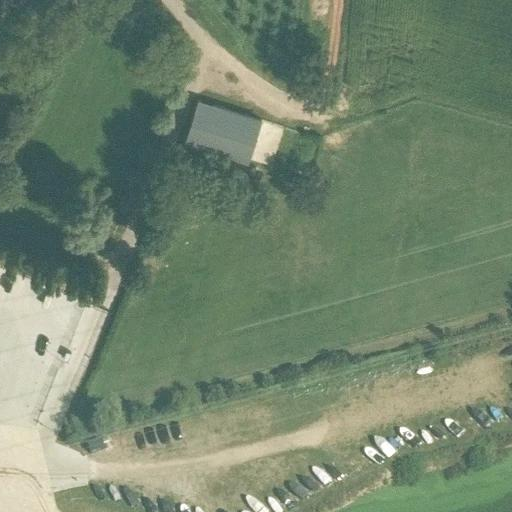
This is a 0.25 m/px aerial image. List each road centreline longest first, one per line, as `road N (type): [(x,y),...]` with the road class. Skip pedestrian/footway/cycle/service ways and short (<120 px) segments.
road 1 (track): [(511,121),(413,92),(313,110)]
road 2 (residential): [(313,110),(257,89),(170,0)]
